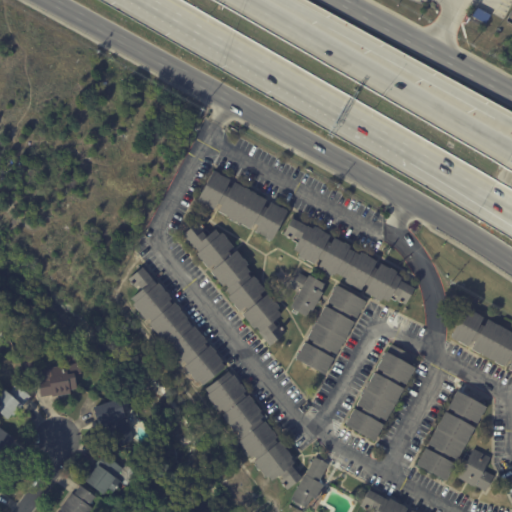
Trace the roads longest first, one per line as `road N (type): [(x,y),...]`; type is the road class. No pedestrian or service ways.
road 1 (secondary): [(52,0),(411,198),(511,265)]
road 2 (motorway): [(146,0),(406,146)]
road 3 (motorway): [(511,150),(255,0)]
road 4 (motorway): [(511,126),(345,30),(266,0)]
road 5 (secondary): [(511,83),(352,0)]
